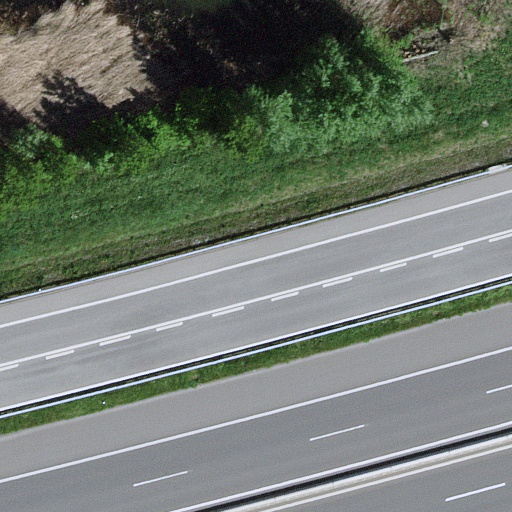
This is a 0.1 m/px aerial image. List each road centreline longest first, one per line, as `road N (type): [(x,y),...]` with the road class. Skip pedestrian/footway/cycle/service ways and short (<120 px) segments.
road 1 (motorway): [(511,246),(0,381)]
road 2 (motorway): [(511,382),(10,511)]
